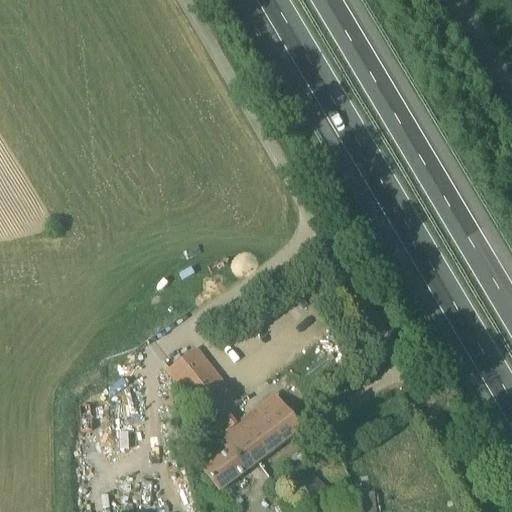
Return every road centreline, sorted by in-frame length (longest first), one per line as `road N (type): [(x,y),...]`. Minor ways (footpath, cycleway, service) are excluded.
road 1 (unclassified): [(492,511),(185,0)]
road 2 (motorway): [(271,0),(511,402)]
road 3 (motorway): [(511,310),(326,0)]
